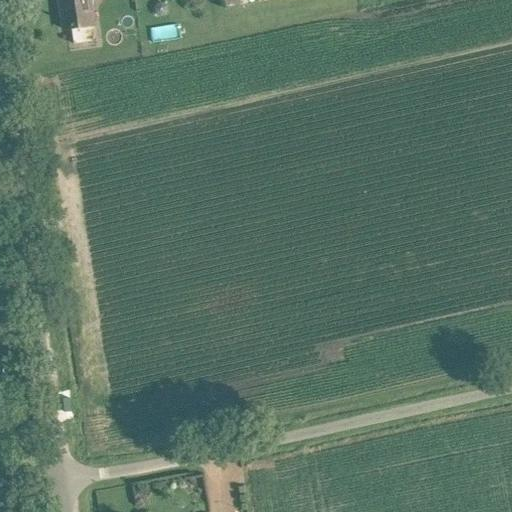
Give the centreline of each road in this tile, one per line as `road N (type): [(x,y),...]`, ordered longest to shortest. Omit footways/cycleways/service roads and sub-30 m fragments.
road 1 (unclassified): [(58,481),(511,388)]
road 2 (unclassified): [(58,481),(0,83)]
